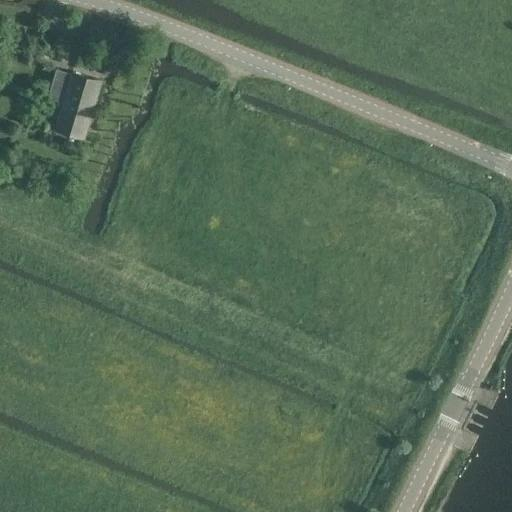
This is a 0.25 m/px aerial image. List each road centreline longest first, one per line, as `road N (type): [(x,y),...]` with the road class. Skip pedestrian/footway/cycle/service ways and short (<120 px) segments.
road 1 (unclassified): [(94,0),(511,166)]
road 2 (tertiary): [(403,511),(511,291)]
